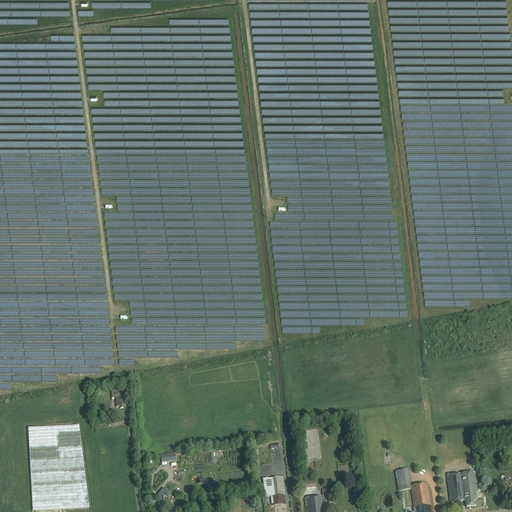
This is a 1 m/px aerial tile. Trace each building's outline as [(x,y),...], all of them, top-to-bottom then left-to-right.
[(116,402),(116,408),(120,407),(120,409),(125,409),(124,407),(126,407),(125,396),(124,396),(124,394),(121,394),(121,390),(112,391),(113,397),(116,397),(116,402)] [(79,426),(28,428),(33,511),(90,509),(79,426)] [(260,448),(261,464),(271,463),(270,447),(260,448)] [(411,490),(408,470),(395,472),(398,492),(411,490)] [(466,501),(466,508),(476,507),(476,500),(477,500),(476,493),(478,493),(475,473),(447,477),(450,504),(466,501)] [(283,491),(284,491),(283,478),(263,480),(265,497),(271,497),(272,506),(286,504),(285,495),(283,495),(283,491)] [(431,511),(427,484),(411,486),(414,508),(413,508),(413,511),(431,511)] [(337,494),(336,489),(336,485),(324,487),(325,490),(322,490),(323,496),(337,494)] [(305,499),(306,511),(323,511),(322,497),(305,499)]
